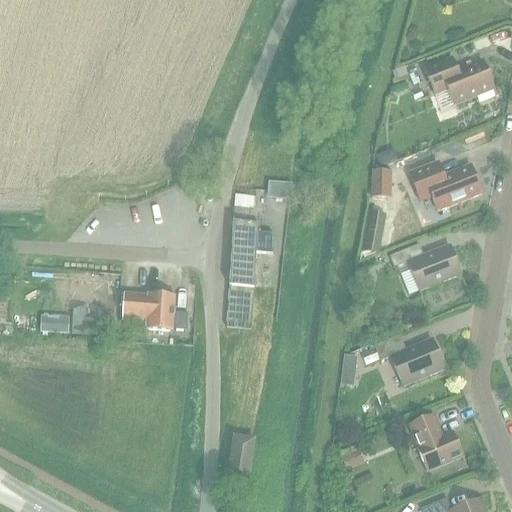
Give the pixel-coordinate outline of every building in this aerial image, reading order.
[(451,59),(424,70),(434,96),(448,91),(454,106),(493,91),(482,62),(456,72),(451,59)] [(418,198),(430,193),(437,212),(481,195),(470,166),(442,177),(436,163),(408,174),(418,198)] [(390,199),(391,172),(372,172),(372,198),(390,199)] [(257,231),(258,225),(259,210),(260,198),(235,196),(234,208),(226,328),(250,330),(252,290),(251,290),(253,256),(254,256),(255,251),(271,252),(273,232),(257,231)] [(367,212),(358,262),(376,255),(380,255),(387,216),(367,212)] [(393,269),(407,263),(419,292),(460,276),(449,246),(423,256),(418,245),(389,257),(393,269)] [(355,268),(354,275),(364,277),(365,269),(355,268)] [(123,294),(121,322),(145,323),(145,331),(172,333),(172,331),(187,332),(188,315),(173,314),(175,297),(123,294)] [(71,308),(70,335),(96,336),(96,319),(84,319),(85,308),(71,308)] [(67,333),(68,313),(53,312),(53,317),(40,316),(39,331),(67,333)] [(399,336),(373,347),(379,362),(390,358),(402,388),(444,370),(431,340),(405,351),(399,336)] [(418,448),(416,449),(425,472),(462,457),(452,434),(441,439),(431,416),(409,426),(418,448)] [(253,441),(250,440),(233,438),(227,483),(247,486),(253,441)] [(345,470),(362,463),(358,451),(341,458),(345,470)] [(446,499),(420,510),(421,511),(484,511),(479,499),(451,511),(446,499)]
